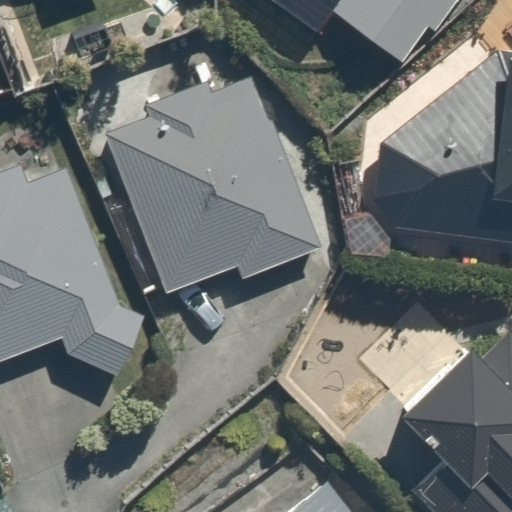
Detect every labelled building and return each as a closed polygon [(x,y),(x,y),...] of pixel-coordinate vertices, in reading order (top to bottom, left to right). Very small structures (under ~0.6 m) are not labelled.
[(324,0),(319,8),(391,56),(428,0),(324,0)] [(511,46),(498,45),(496,64),(464,61),(392,119),(380,219),(511,234),(511,46)] [(144,97),(149,109),(100,127),(160,288),(222,265),(228,280),(321,246),(256,69),(215,84),(211,72),(144,97)] [(57,140),(0,161),(0,351),(63,327),(71,348),(73,350),(75,351),(76,353),(78,354),(80,355),(82,356),(84,357),(86,358),(89,359),(91,359),(93,359),(95,360),(98,360),(100,359),(102,359),(104,359),(106,358),(109,357),(111,356),(113,355),(115,354),(116,352),(118,351),(120,349),(121,348),(123,346),(124,344),(125,342),(126,340),(127,338),(127,336),(128,333),(128,331),(128,329),(128,327),(57,140)] [(511,511),(511,326),(506,320),(482,344),(468,329),(413,384),(399,370),(346,423),(434,511),(511,511)] [(347,511),(315,473),(268,511),(347,511)]
